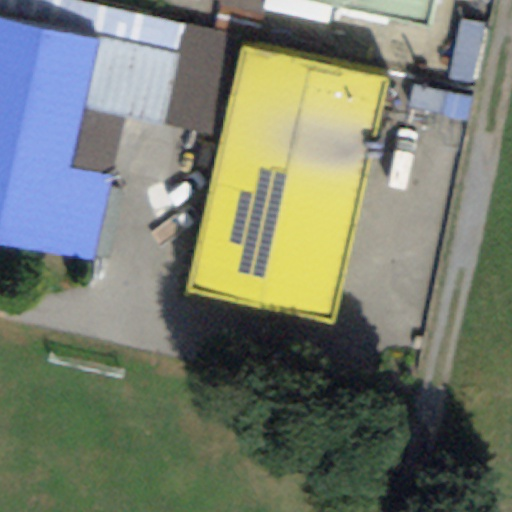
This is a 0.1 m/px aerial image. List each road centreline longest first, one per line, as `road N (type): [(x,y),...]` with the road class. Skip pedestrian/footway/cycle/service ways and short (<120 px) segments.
road 1 (track): [(511,55),(414,511)]
road 2 (unknown): [(0,338),(233,347)]
